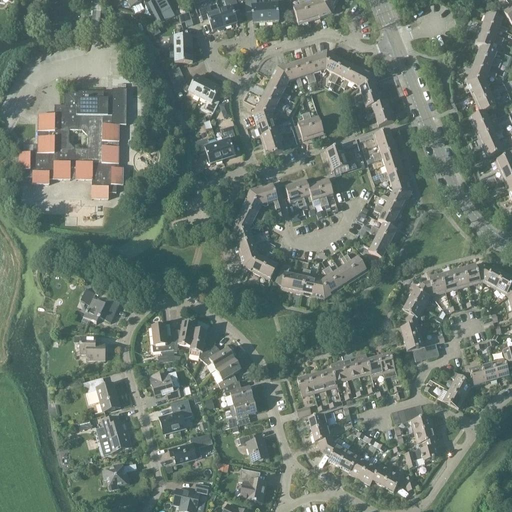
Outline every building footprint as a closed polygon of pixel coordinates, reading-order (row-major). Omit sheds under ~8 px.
[(105,0),(105,4),(104,9),(106,9),(111,10),(112,0),(105,0)] [(119,0),(121,2),(124,0),(125,0),(130,9),(143,2),(144,5),(152,19),(154,18),(158,27),(165,23),(153,0),(151,1),(150,0),(119,0)] [(153,0),(161,14),(171,9),(166,0),(153,0)] [(218,12),(224,29),(236,25),(233,13),(238,11),(234,0),(232,0),(224,3),(226,10),(218,12)] [(265,25),(264,7),(256,7),(255,0),(250,0),(244,0),(245,13),(251,13),(252,26),(265,25)] [(271,0),(272,6),(264,7),(265,25),(278,24),(277,11),(283,11),(282,0),(271,0)] [(298,27),(308,23),(300,0),(297,0),(300,8),(293,10),(298,27)] [(300,0),(308,23),(318,20),(313,4),(307,6),(304,0),(300,0)] [(331,16),(335,7),(338,0),(319,0),(318,2),(313,4),(318,20),(331,16)] [(511,9),(509,6),(500,13),(511,26),(511,25),(511,9)] [(212,33),(224,29),(218,12),(211,15),(209,8),(198,11),(202,23),(208,21),(212,33)] [(186,28),(193,26),(189,14),(178,17),(181,25),(185,24),(186,28)] [(482,25),(498,31),(506,34),(507,30),(500,27),(502,21),(486,14),(482,25)] [(482,25),(478,35),(502,44),(503,40),(496,37),(498,31),(482,25)] [(501,48),(502,44),(478,35),(474,45),(480,47),(490,51),(491,51),(493,45),(501,48)] [(169,52),(174,52),(192,51),(191,38),(173,39),(169,39),(169,52)] [(480,47),(476,57),(500,66),(501,63),(494,60),(496,53),(491,51),(490,51),(480,47)] [(192,64),(192,51),(174,52),(174,65),(192,64)] [(327,82),(331,84),(342,61),(333,56),(326,53),(314,57),(319,74),(325,72),(331,75),(327,82)] [(314,57),(304,60),(312,84),(315,83),(313,75),(319,74),(314,57)] [(476,57),(472,67),(488,73),(491,67),(498,70),(500,66),(476,57)] [(308,86),(312,84),(304,60),(294,63),(299,80),(306,78),(308,86)] [(338,79),(344,82),(352,66),(342,61),(331,84),(334,86),(338,79)] [(302,88),(299,80),(294,63),(283,67),(288,83),(295,81),(298,89),(302,88)] [(348,83),(353,86),(361,71),(352,66),(344,82),(340,89),(344,91),(348,83)] [(286,89),(288,83),(283,67),(280,68),(276,69),(270,81),(286,89)] [(496,76),(488,73),(472,67),(468,78),(484,84),(487,77),(495,80),(496,76)] [(167,73),(172,83),(182,79),(178,68),(167,73)] [(353,86),(359,89),(375,84),(374,80),(373,77),(361,71),(353,86)] [(182,91),(199,100),(207,84),(196,78),(190,89),(186,87),(182,79),(172,83),(176,94),(182,91)] [(468,78),(467,81),(466,84),(471,96),(487,89),(484,84),(468,78)] [(283,94),(286,89),(270,81),(266,90),(281,98),(288,102),(290,98),(283,94)] [(207,84),(199,100),(206,103),(203,110),(213,115),(219,104),(213,101),(219,90),(207,84)] [(378,94),(375,84),(359,89),(361,96),(353,99),(354,102),(378,94)] [(489,95),(487,89),(471,96),(475,105),(498,95),(497,92),(489,95)] [(278,104),(281,98),(266,90),(261,99),(283,111),(285,108),(278,104)] [(119,127),(126,127),(126,91),(111,91),(110,100),(107,100),(103,100),(103,93),(64,93),(64,107),(54,107),(54,117),(37,116),(37,155),(18,154),(17,171),(24,171),(24,179),(32,179),(32,186),(49,186),(49,180),(53,180),(53,182),(91,182),(91,201),(108,201),(108,195),(116,195),(116,187),(123,187),(123,170),(116,170),(116,166),(118,166),(119,127)] [(382,104),(378,94),(354,102),(355,106),(363,103),(365,110),(371,108),(382,104)] [(500,99),(498,95),(475,105),(479,115),(480,116),(484,113),(495,109),(492,102),(500,99)] [(282,115),(283,111),(261,99),(256,109),(271,117),(274,111),(282,115)] [(367,121),(374,119),(391,113),(387,103),(382,104),(371,108),(373,115),(365,117),(367,121)] [(273,123),(271,117),(256,109),(254,113),(252,116),(256,128),(273,123)] [(394,124),(391,113),(374,119),(377,125),(369,128),(370,131),(394,124)] [(473,130),(489,123),(496,120),(495,116),(487,120),(484,113),(480,116),(479,115),(468,120),(473,130)] [(309,114),(305,115),(313,140),(323,136),(318,120),(311,122),(309,114)] [(302,143),(313,140),(305,115),(301,116),(304,124),(297,126),(302,143)] [(151,126),(151,118),(143,118),(143,126),(151,126)] [(205,122),(208,129),(214,127),(211,119),(205,122)] [(275,129),(273,123),(256,128),(259,138),(284,130),(283,127),(275,129)] [(473,130),(477,140),(500,130),(499,126),(491,129),(489,123),(473,130)] [(345,127),(348,134),(354,132),(352,125),(345,127)] [(224,143),(216,145),(222,162),(234,158),(230,146),(236,145),(231,128),(220,132),(224,143)] [(285,134),(284,130),(259,138),(263,148),(279,143),(277,136),(285,134)] [(377,147),(392,142),(390,136),(395,134),(394,130),(372,137),(373,140),(375,148),(377,147)] [(502,133),(500,130),(477,140),(482,150),(497,143),(495,136),(502,133)] [(222,162),(216,145),(209,148),(207,140),(195,144),(199,157),(206,154),(208,160),(207,162),(208,165),(209,166),(222,162)] [(372,156),(373,160),(397,152),(394,142),(392,142),(377,147),(379,154),(372,156)] [(281,150),(279,143),(263,148),(266,159),(290,151),(289,147),(281,150)] [(324,153),(327,163),(344,158),(342,151),(346,150),(345,149),(349,147),(348,143),(340,146),(340,147),(324,153)] [(500,149),(497,143),(482,150),(486,160),(502,153),(502,154),(510,150),(508,146),(504,148),(500,149)] [(382,161),(384,168),(400,162),(397,152),(373,160),(374,164),(382,161)] [(494,163),(498,173),(511,167),(511,160),(511,159),(511,154),(509,155),(510,156),(494,163)] [(346,165),(344,158),(327,163),(331,174),(355,166),(354,162),(346,165)] [(404,173),(400,162),(384,168),(386,174),(378,177),(379,180),(404,173)] [(511,167),(498,173),(503,183),(511,178),(511,167)] [(388,182),(390,187),(407,182),(404,173),(379,180),(381,184),(388,182)] [(511,178),(503,183),(507,192),(511,189),(511,178)] [(327,180),(317,184),(324,208),(328,207),(326,199),(332,197),(327,180)] [(305,181),(294,185),(302,209),(306,208),(303,200),(310,198),(306,187),(307,187),(305,181)] [(407,201),(409,198),(411,194),(407,182),(390,187),(392,193),(407,201)] [(317,184),(307,187),(306,187),(310,198),(311,203),(318,201),(321,209),(324,208),(317,184)] [(298,210),(302,209),(294,185),(284,188),(289,204),(296,202),(298,210)] [(272,186),(262,189),(267,205),(273,203),(276,211),(279,210),(272,186)] [(258,213),(261,207),(267,205),(262,189),(249,193),(246,199),(241,209),(264,221),(265,217),(258,213)] [(380,200),(387,204),(402,211),(407,201),(392,193),(389,200),(382,196),(380,200)] [(377,206),(375,209),(397,221),(402,211),(387,204),(384,209),(377,206)] [(241,209),(236,218),(252,226),(255,220),(262,224),(264,221),(241,209)] [(393,230),(397,221),(375,209),(373,212),(380,216),(377,223),(382,226),(383,225),(393,230)] [(232,237),(236,247),(260,239),(259,236),(251,238),(249,231),(252,226),(236,218),(230,230),(232,237)] [(372,228),(370,231),(393,243),(398,233),(393,230),(383,225),(382,226),(379,231),(372,228)] [(376,238),(373,244),(388,252),(393,243),(370,231),(369,234),(376,238)] [(236,247),(239,257),(255,251),(254,245),(261,243),(260,239),(236,247)] [(383,262),(388,252),(373,244),(370,251),(362,247),(360,251),(364,252),(368,255),(373,257),(377,259),(381,261),(383,262)] [(243,269),(246,271),(249,272),(257,257),(255,251),(239,257),(243,269)] [(249,272),(259,278),(271,255),(268,253),(264,261),(257,257),(249,272)] [(274,257),(271,255),(259,278),(269,283),(277,267),(271,264),(274,257)] [(347,256),(343,258),(357,280),(367,274),(357,259),(351,263),(347,256)] [(345,267),(339,271),(348,286),(357,280),(343,258),(340,260),(345,267)] [(280,292),(290,294),(294,277),(287,276),(289,268),(285,267),(283,275),(282,280),(281,288),(280,292)] [(475,267),(463,270),(468,288),(482,284),(484,269),(476,271),(475,267)] [(339,292),(348,286),(339,271),(333,275),(328,268),(325,270),(339,292)] [(482,284),(494,291),(503,276),(493,269),(491,273),(484,269),(482,284)] [(327,279),(320,283),(314,282),(311,299),(324,302),(330,298),(339,292),(325,270),(322,272),(327,279)] [(463,270),(452,274),(456,291),(468,288),(463,270)] [(290,294),(301,297),(306,272),(303,271),(301,279),(294,277),(290,294)] [(306,272),(301,297),(311,299),(314,282),(308,280),(310,272),(306,272)] [(445,294),(456,291),(452,274),(440,277),(445,294)] [(507,298),(511,294),(511,289),(510,288),(511,285),(511,280),(503,276),(494,291),(507,298)] [(431,298),(445,294),(440,277),(428,280),(429,284),(421,286),(431,298)] [(281,288),(282,280),(277,279),(274,285),(281,288)] [(85,314),(83,319),(96,326),(98,321),(99,321),(100,320),(110,325),(121,303),(108,297),(104,306),(93,301),(95,296),(97,298),(101,290),(88,283),(84,291),(86,292),(80,303),(89,307),(86,312),(85,314)] [(414,291),(408,302),(424,311),(431,298),(421,286),(418,293),(414,291)] [(424,311),(408,302),(402,313),(409,316),(406,322),(416,323),(424,311)] [(400,330),(403,342),(420,337),(416,323),(406,322),(407,328),(400,330)] [(172,338),(173,352),(174,355),(177,355),(177,346),(184,348),(184,347),(190,348),(193,332),(194,327),(181,325),(179,334),(177,334),(177,332),(171,333),(172,338)] [(152,355),(173,352),(172,338),(165,338),(164,327),(151,328),(152,347),(152,348),(152,355)] [(198,360),(201,362),(214,347),(215,346),(210,342),(205,341),(206,334),(193,332),(190,348),(189,352),(200,354),(198,360)] [(406,354),(412,352),(418,351),(424,349),(420,337),(403,342),(406,354)] [(104,362),(104,346),(94,345),(94,339),(80,339),(80,356),(86,356),(86,362),(104,362)] [(424,349),(425,355),(437,352),(435,346),(424,349)] [(211,365),(216,372),(233,361),(227,350),(220,354),(218,351),(214,347),(201,362),(207,367),(211,365)] [(511,348),(502,352),(506,367),(511,364),(511,348)] [(427,361),(425,355),(424,349),(418,351),(421,362),(427,361)] [(421,362),(418,351),(412,352),(415,364),(421,362)] [(425,355),(427,361),(438,358),(437,352),(425,355)] [(378,359),(383,377),(384,381),(396,377),(390,356),(378,359)] [(365,357),(353,360),(358,379),(370,376),(366,362),(367,362),(365,357)] [(378,378),(383,377),(378,359),(367,362),(366,362),(370,376),(372,383),(377,381),(378,378)] [(353,360),(342,363),(347,382),(358,379),(353,360)] [(233,361),(216,372),(222,383),(218,386),(220,391),(223,390),(223,389),(237,384),(234,378),(233,377),(240,372),(233,361)] [(503,361),(491,364),(496,381),(508,378),(503,361)] [(336,385),(347,382),(342,363),(330,367),(331,372),(332,372),(335,385),(336,385)] [(491,364),(480,367),(485,385),(496,381),(491,364)] [(471,388),(485,385),(480,367),(468,371),(470,378),(464,380),(471,388)] [(332,372),(331,372),(320,375),(325,392),(337,389),(336,385),(335,385),(332,372)] [(160,378),(159,375),(148,378),(154,400),(165,397),(167,402),(180,398),(177,389),(178,387),(175,374),(160,378)] [(454,381),(448,392),(464,401),(471,388),(464,380),(453,374),(450,379),(454,381)] [(320,375),(308,378),(313,395),(325,392),(320,375)] [(301,399),(313,395),(308,378),(297,381),(301,399)] [(104,387),(102,380),(83,385),(85,396),(96,393),(102,414),(119,409),(113,385),(104,387)] [(239,383),(237,384),(223,389),(223,390),(225,398),(230,397),(233,408),(252,402),(249,390),(241,392),(239,383)] [(440,384),(434,393),(443,399),(449,389),(440,384)] [(432,392),(426,388),(423,392),(430,396),(432,392)] [(458,412),(464,401),(448,392),(442,403),(458,412)] [(285,394),(278,396),(280,405),(287,403),(285,394)] [(252,402),(233,408),(236,418),(226,421),(229,430),(250,425),(248,417),(256,415),(252,402)] [(160,420),(164,436),(184,430),(181,420),(191,418),(187,403),(170,407),(173,416),(160,420)] [(420,407),(414,409),(417,420),(423,419),(420,407)] [(308,409),(296,412),(298,419),(310,416),(308,409)] [(408,410),(411,422),(417,420),(414,409),(408,410)] [(408,410),(402,412),(406,424),(410,423),(411,422),(408,410)] [(402,412),(396,414),(400,425),(406,424),(402,412)] [(311,433),(328,428),(326,421),(331,420),(329,414),(307,421),(311,433)] [(400,425),(396,414),(390,415),(391,416),(394,427),(400,425)] [(410,423),(413,434),(432,429),(429,417),(423,419),(417,420),(411,422),(410,423)] [(109,441),(113,455),(131,450),(128,440),(127,437),(123,423),(118,425),(117,418),(100,423),(102,430),(98,431),(102,442),(106,441),(106,442),(109,441)] [(80,422),(73,424),(75,430),(82,428),(80,422)] [(331,439),(328,428),(311,433),(314,445),(318,443),(320,453),(332,444),(336,442),(335,438),(331,439)] [(422,445),(435,441),(432,429),(413,434),(416,446),(422,445)] [(240,447),(246,446),(252,465),(268,460),(263,440),(254,442),(253,437),(236,441),(238,447),(240,446),(240,447)] [(440,459),(435,441),(422,445),(423,451),(404,456),(408,471),(415,469),(414,462),(422,460),(423,464),(440,459)] [(328,462),(338,468),(347,452),(332,444),(320,453),(330,458),(328,462)] [(176,467),(196,461),(191,446),(169,452),(170,459),(174,458),(176,467)] [(385,450),(378,446),(376,450),(383,454),(385,450)] [(347,452),(338,468),(348,474),(349,474),(358,458),(347,452)] [(368,464),(358,458),(349,474),(348,474),(348,475),(358,481),(368,464)] [(221,462),(220,471),(230,472),(231,463),(221,462)] [(127,471),(139,469),(138,463),(126,465),(127,471)] [(373,467),(368,464),(358,481),(369,487),(372,483),(372,482),(378,470),(380,467),(375,464),(373,467)] [(124,477),(123,471),(122,466),(112,468),(113,471),(102,473),(103,482),(106,481),(108,493),(118,491),(117,488),(129,486),(127,477),(124,477)] [(372,482),(372,483),(382,488),(391,473),(380,467),(378,470),(372,482)] [(261,505),(265,485),(253,483),(255,474),(241,471),(238,484),(243,485),(240,500),(261,505)] [(402,479),(391,473),(382,488),(393,495),(402,479)] [(407,493),(414,491),(410,479),(404,481),(407,493)] [(206,496),(208,489),(196,487),(195,493),(206,496)] [(176,491),(172,507),(184,510),(183,511),(202,511),(205,504),(198,503),(199,496),(176,491)]
